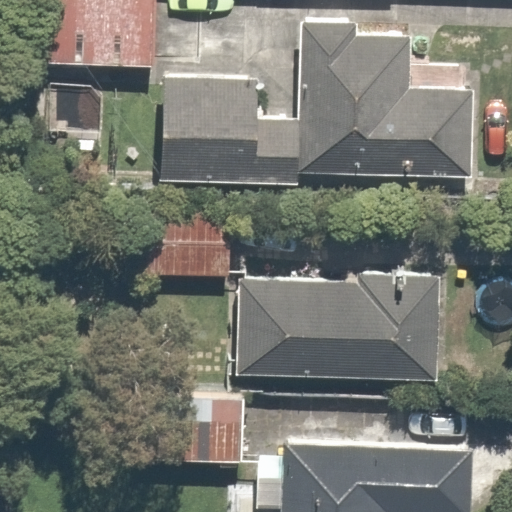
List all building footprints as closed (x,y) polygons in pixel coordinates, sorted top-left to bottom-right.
[(149,0),(0,0),(0,41),(147,48),(149,0)] [(358,15),(307,14),(302,169),(478,174),(480,78),(410,76),(411,34),(358,33),(358,15)] [(285,161),(286,93),(253,93),(253,54),(146,53),(145,160),(285,161)] [(124,198),(124,258),(217,258),(217,198),(124,198)] [(444,377),(450,266),(363,261),(362,278),(240,272),(235,366),(444,377)] [(102,446),(233,449),(234,370),(104,368),(102,446)] [(473,509),(474,442),(279,439),(278,511),(394,511),(395,508),(473,509)]
